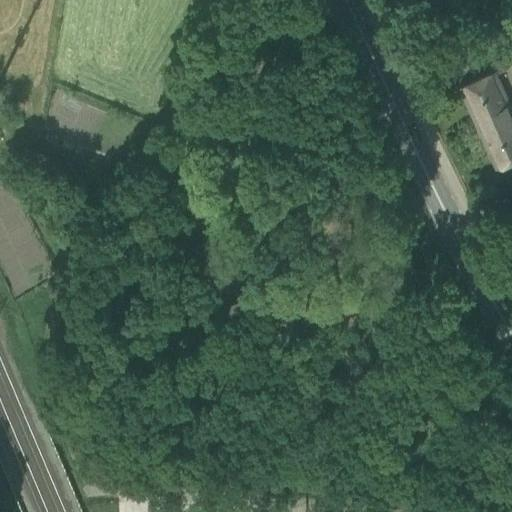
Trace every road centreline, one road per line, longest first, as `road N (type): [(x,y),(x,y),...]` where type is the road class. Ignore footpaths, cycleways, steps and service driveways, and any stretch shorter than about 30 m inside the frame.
road 1 (secondary): [(511,339),(413,156),(343,0)]
road 2 (unclassified): [(275,511),(169,492),(85,492)]
